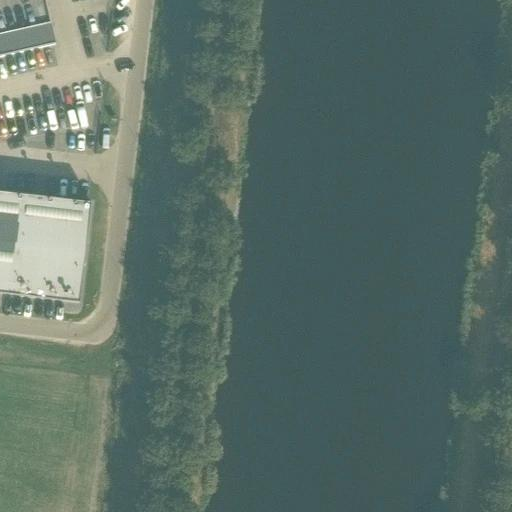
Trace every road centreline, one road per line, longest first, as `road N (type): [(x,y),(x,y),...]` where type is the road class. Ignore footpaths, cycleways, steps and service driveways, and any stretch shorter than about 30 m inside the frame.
road 1 (track): [(224,0),(166,511)]
road 2 (unknown): [(0,165),(125,177)]
